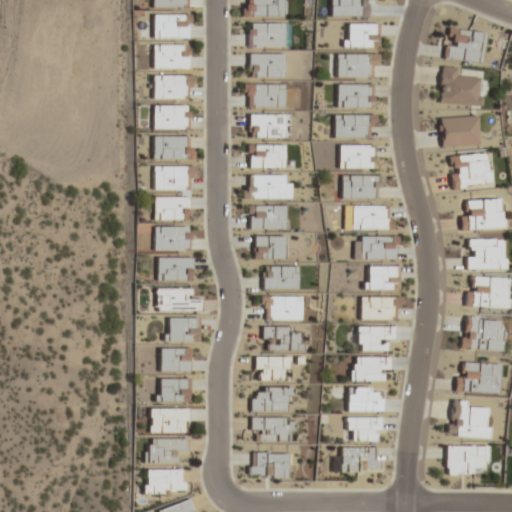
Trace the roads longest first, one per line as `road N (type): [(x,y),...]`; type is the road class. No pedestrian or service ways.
road 1 (residential): [(216,0),(216,243),(229,297),(217,467),(245,501),(404,502)]
road 2 (residential): [(403,511),(422,293),(394,143),(393,64),(413,0)]
